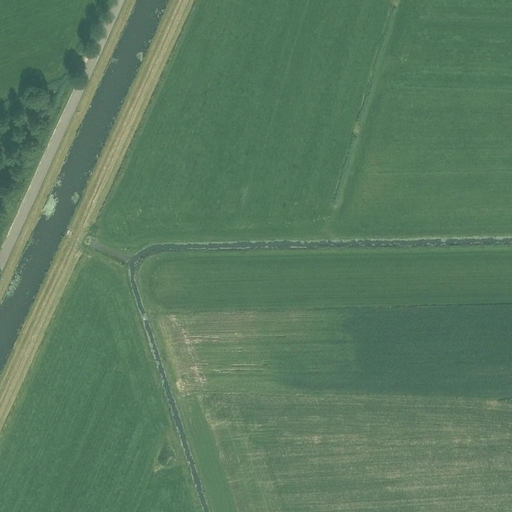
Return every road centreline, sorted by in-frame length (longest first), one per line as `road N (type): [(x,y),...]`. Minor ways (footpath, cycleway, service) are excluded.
road 1 (track): [(0,409),(182,0)]
road 2 (tertiary): [(0,263),(117,0)]
